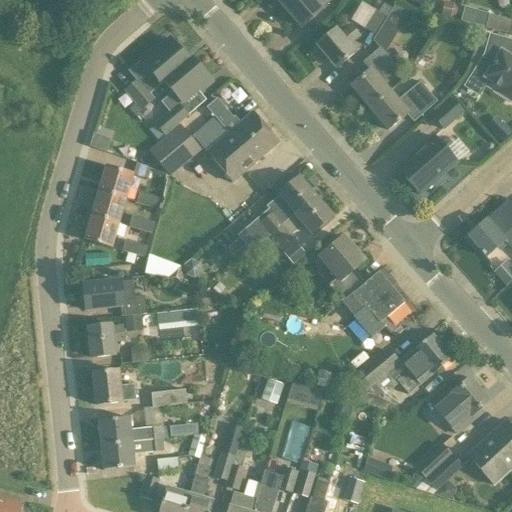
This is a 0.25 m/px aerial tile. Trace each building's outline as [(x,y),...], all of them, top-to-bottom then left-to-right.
[(320,9),(329,0),(276,0),(301,28),(321,11),(320,9)] [(373,41),(379,50),(363,63),(369,71),(350,86),(368,108),(388,91),(381,83),(397,70),(384,54),(411,12),(395,5),(373,41)] [(385,17),(375,11),(364,28),(364,29),(366,30),(374,35),(385,17)] [(480,13),(477,26),(485,28),(488,15),(480,13)] [(485,28),(485,29),(508,35),(511,21),(488,15),(485,28)] [(347,46),(359,36),(351,26),(340,36),(335,30),(316,46),(335,69),(353,53),(347,46)] [(485,53),(474,71),(491,82),(488,87),(492,90),(493,94),(506,102),(510,101),(511,102),(511,42),(490,37),(485,53)] [(160,85),(159,84),(162,82),(187,61),(169,39),(142,62),(152,75),(141,83),(138,79),(123,91),(134,104),(128,109),(134,117),(155,100),(150,94),(160,85)] [(205,100),(197,90),(209,80),(190,58),(187,61),(162,82),(180,103),(154,124),(165,137),(178,126),(189,117),(188,115),(205,100)] [(397,102),(388,91),(368,108),(387,131),(406,115),(412,123),(430,108),(423,101),(425,100),(422,96),(427,91),(420,83),(397,102)] [(228,134),(227,134),(235,144),(238,141),(256,162),(278,143),(252,113),(238,125),(216,99),(206,109),(228,134)] [(431,118),(442,129),(443,131),(463,114),(451,100),(431,118)] [(165,137),(148,151),(168,176),(170,175),(199,150),(178,126),(165,137)] [(92,145),(110,150),(114,138),(96,133),(92,145)] [(231,183),(256,162),(238,141),(235,144),(227,134),(205,153),(231,183)] [(420,195),(458,161),(434,136),(397,170),(420,195)] [(104,167),(97,192),(125,200),(132,175),(104,167)] [(251,252),(268,237),(314,198),(298,178),(277,196),(278,197),(265,207),(268,210),(237,236),(251,252)] [(97,192),(90,216),(118,224),(125,200),(97,192)] [(138,193),(135,204),(158,210),(161,199),(138,193)] [(332,218),(314,198),(268,237),(278,249),(291,237),(290,235),(302,226),(310,236),(332,218)] [(511,208),(507,203),(467,237),(485,258),(504,241),(511,250),(511,208)] [(111,249),(118,224),(90,216),(83,240),(111,249)] [(151,234),(154,223),(131,217),(128,228),(151,234)] [(326,286),(341,304),(363,285),(352,271),(362,262),(342,238),(318,258),(335,279),(326,286)] [(138,256),(144,258),(147,247),(124,241),(121,252),(138,256)] [(492,273),(505,288),(511,281),(511,266),(507,261),(492,273)] [(377,273),(363,285),(341,304),(352,317),(364,307),(379,324),(403,303),(377,273)] [(85,310),(121,306),(122,317),(124,316),(146,315),(144,296),(132,298),(130,282),(119,283),(118,281),(82,284),(85,310)] [(200,310),(158,311),(159,330),(200,328),(200,310)] [(112,342),(125,341),(123,326),(111,327),(110,325),(87,328),(91,358),(114,356),(112,342)] [(433,375),(451,359),(431,336),(414,351),(412,349),(395,364),(384,351),(353,377),(365,391),(366,389),(372,396),(380,389),(384,394),(408,373),(419,386),(432,374),(433,375)] [(117,371),(93,374),(96,406),(122,403),(122,401),(135,400),(133,385),(119,387),(117,371)] [(260,400),(277,405),(283,385),(267,379),(260,400)] [(471,417),(488,403),(477,390),(479,388),(472,380),(470,382),(468,380),(451,394),(457,401),(452,405),(455,409),(443,419),(456,434),(473,419),(471,417)] [(289,400),(319,410),(326,390),(295,381),(289,400)] [(162,407),(166,407),(187,405),(185,391),(150,394),(152,408),(162,407)] [(98,421),(101,446),(163,440),(161,428),(164,428),(162,407),(152,408),(145,409),(147,428),(130,431),(129,418),(98,421)] [(492,486),(511,468),(511,430),(505,423),(466,457),(492,486)] [(171,427),(172,436),(198,433),(197,425),(171,427)] [(224,452),(236,454),(240,427),(229,425),(224,452)] [(134,467),(133,455),(164,452),(163,440),(101,446),(103,471),(134,467)] [(415,469),(425,480),(452,456),(442,445),(415,469)] [(220,453),(212,478),(226,482),(231,466),(234,457),(220,453)] [(200,456),(199,459),(193,482),(189,495),(183,511),(209,511),(213,502),(201,499),(210,469),(212,459),(200,456)] [(462,468),(452,456),(425,480),(415,489),(432,496),(462,468)] [(158,474),(178,471),(176,459),(157,462),(158,474)] [(367,470),(390,479),(394,469),(371,460),(367,470)] [(279,491),(292,494),(300,466),(287,462),(279,491)] [(302,462),(300,471),(302,471),(315,475),(317,467),(302,462)] [(231,466),(226,482),(225,488),(238,492),(245,470),(231,466)] [(302,471),(295,495),(308,499),(315,475),(302,471)] [(262,484),(256,500),(252,511),(265,511),(268,503),(267,503),(272,487),(275,477),(265,474),(262,484)] [(142,499),(153,502),(159,480),(146,476),(139,498),(142,499)] [(349,479),(343,500),(358,505),(364,483),(349,479)] [(158,511),(183,511),(189,495),(166,488),(158,511)] [(319,511),(325,491),(315,488),(312,499),(311,499),(306,511),(319,511)] [(337,494),(325,491),(319,511),(332,511),(335,505),(333,505),(337,494)] [(0,511),(19,511),(22,503),(0,496),(0,511)]
